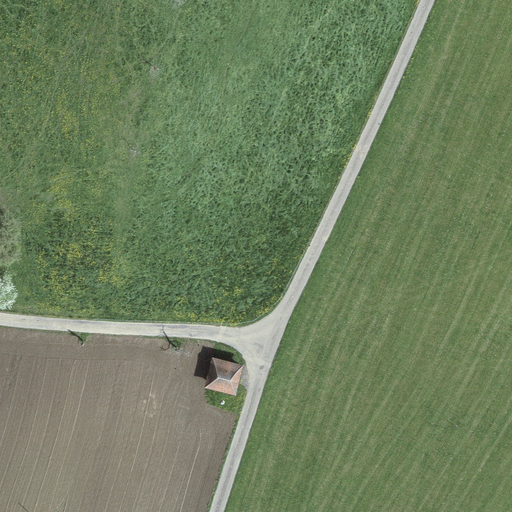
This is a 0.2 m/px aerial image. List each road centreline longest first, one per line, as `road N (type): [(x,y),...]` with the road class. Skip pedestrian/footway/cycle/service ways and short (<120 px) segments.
road 1 (unclassified): [(427,0),(272,337)]
road 2 (unclassified): [(0,316),(272,337)]
road 3 (unclassified): [(272,337),(219,511)]
